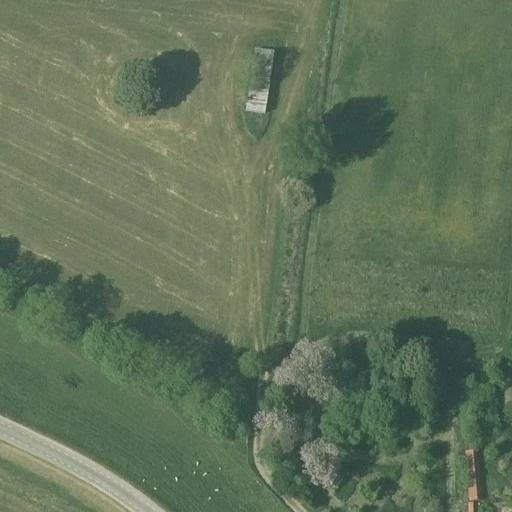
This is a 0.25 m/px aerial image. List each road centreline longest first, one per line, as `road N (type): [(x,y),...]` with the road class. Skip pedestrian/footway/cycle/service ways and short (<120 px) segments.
road 1 (unclassified): [(284,511),(264,441),(290,174)]
road 2 (unclassified): [(145,511),(0,427)]
